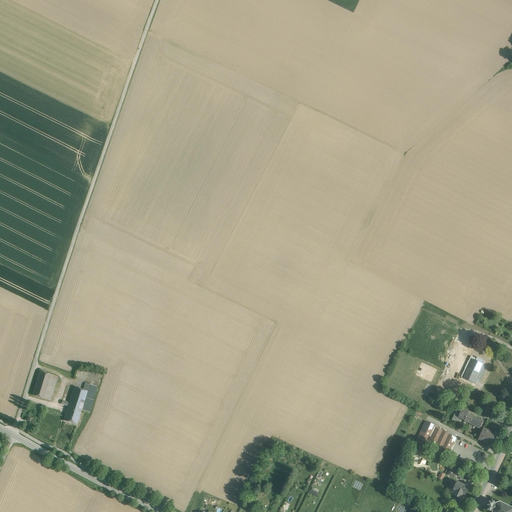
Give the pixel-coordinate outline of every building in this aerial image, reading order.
[(475,348),(468,362),(468,363),(469,364),(470,365),(469,368),(468,368),(467,368),(466,368),(465,368),(465,369),(461,377),(464,378),(476,384),(478,379),(475,378),(482,364),(483,365),(483,364),(480,363),(485,353),(486,353),(475,348)] [(58,377),(39,371),(32,395),(50,401),(56,383),(56,382),(58,377)] [(461,377),(457,386),(440,383),(440,384),(457,392),(458,391),(464,378),(461,377)] [(88,391),(82,410),(89,413),(97,387),(85,383),(83,390),(88,391)] [(458,391),(457,392),(440,384),(439,383),(436,388),(459,399),(462,393),(458,391)] [(83,390),(74,387),(69,403),(62,401),(61,404),(68,406),(82,410),(88,391),(83,390)] [(82,410),(68,406),(64,421),(77,425),(82,410)] [(468,413),(463,410),(459,417),(464,420),(464,421),(468,413)] [(473,416),(468,414),(468,413),(464,421),(470,423),(473,416)] [(483,421),(473,416),(470,423),(480,429),(483,421)] [(446,432),(436,428),(437,426),(426,421),(415,443),(425,448),(426,445),(431,448),(431,446),(441,451),(442,449),(445,450),(444,451),(449,454),(451,450),(450,449),(452,444),(453,445),(455,441),(456,442),(457,439),(448,434),(448,436),(445,434),(446,432)] [(494,433),(483,428),(478,440),(495,447),(500,436),(501,433),(502,433),(501,433),(496,430),(494,433)] [(457,475),(453,473),(455,469),(452,468),(448,475),(456,478),(457,475)] [(469,487),(458,481),(453,489),(455,490),(453,494),(462,499),(464,495),(465,495),(469,487)] [(511,511),(511,507),(501,502),(495,503),(493,503),(495,501),(492,499),(487,510),(490,511),(490,509),(492,509),(492,511),(511,511)]
